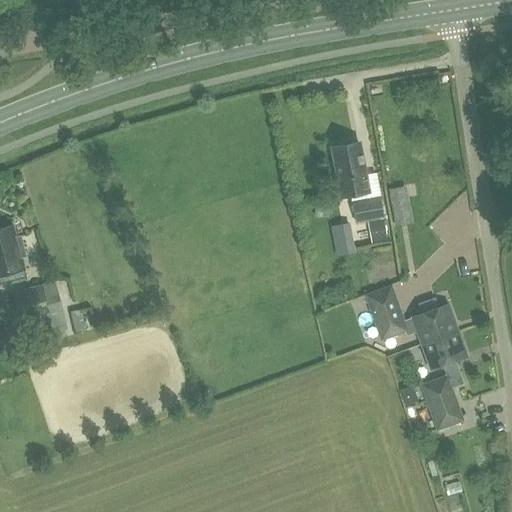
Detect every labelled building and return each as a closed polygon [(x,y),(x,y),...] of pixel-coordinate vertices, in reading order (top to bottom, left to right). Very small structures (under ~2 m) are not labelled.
[(358,143),(333,148),(339,180),(342,196),(351,195),(356,222),(370,220),(379,218),(383,217),(379,196),(368,198),(367,192),(364,175),(358,143)] [(406,196),(390,199),(392,213),(409,210),(406,196)] [(383,219),(367,222),(371,242),(386,239),(383,219)] [(12,224),(0,227),(0,284),(26,278),(20,255),(24,254),(19,237),(15,238),(12,224)] [(42,284),(11,292),(18,321),(49,313),(50,315),(20,322),(23,334),(25,333),(50,327),(55,331),(65,328),(53,283),(42,285),(42,284)] [(368,294),(364,295),(381,340),(408,331),(404,320),(392,285),(368,294)] [(413,317),(404,320),(408,331),(409,334),(418,331),(431,368),(443,364),(446,374),(420,384),(436,430),(463,421),(451,388),(463,384),(455,360),(466,356),(447,304),(439,308),(435,298),(418,304),(422,314),(413,317)] [(85,302),(72,303),(73,315),(87,314),(85,302)] [(9,320),(0,322),(0,346),(15,343),(9,320)]
